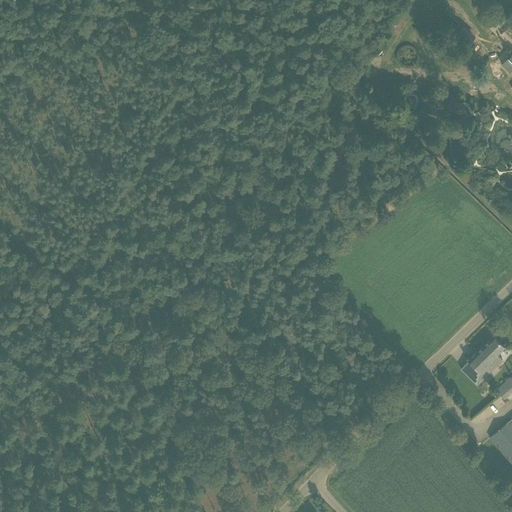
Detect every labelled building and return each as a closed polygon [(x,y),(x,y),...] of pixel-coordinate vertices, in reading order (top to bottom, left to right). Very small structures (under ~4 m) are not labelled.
[(473,36),(462,26),(456,32),(468,43),(473,36)] [(456,110),(465,109),(465,102),(455,102),(456,110)] [(497,355),(505,347),(493,336),(467,361),(468,361),(461,368),(477,385),(503,360),(497,355)] [(504,400),(511,392),(511,375),(496,390),(504,400)] [(511,416),(489,435),(511,463),(511,416)]
